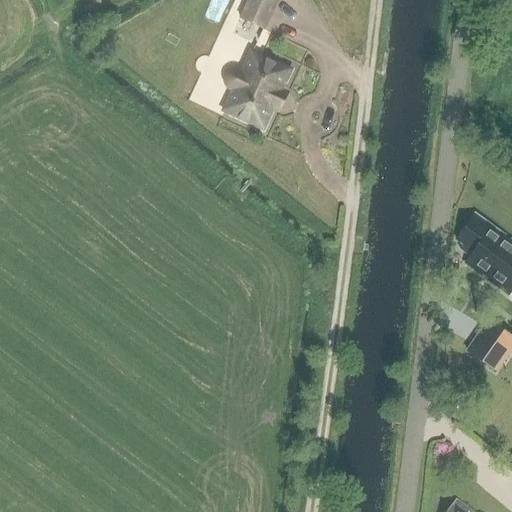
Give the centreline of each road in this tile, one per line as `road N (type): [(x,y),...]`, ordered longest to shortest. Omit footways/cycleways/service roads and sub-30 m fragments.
road 1 (unclassified): [(403,511),(467,0)]
road 2 (track): [(312,511),(375,0)]
